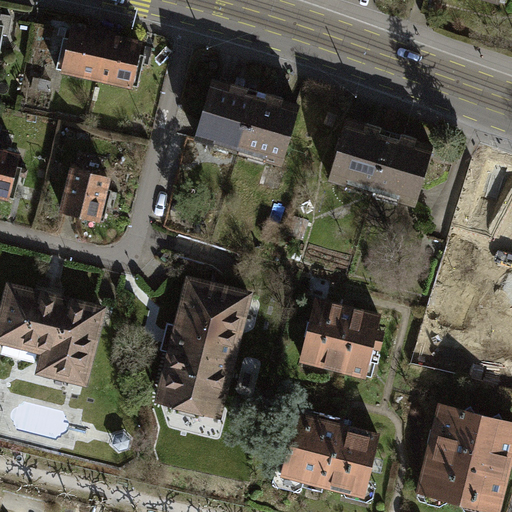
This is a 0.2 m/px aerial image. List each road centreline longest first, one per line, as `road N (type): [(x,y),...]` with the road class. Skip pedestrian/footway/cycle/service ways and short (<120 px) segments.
road 1 (residential): [(0,232),(100,258),(123,256),(196,0)]
road 2 (tertiary): [(511,99),(216,0)]
